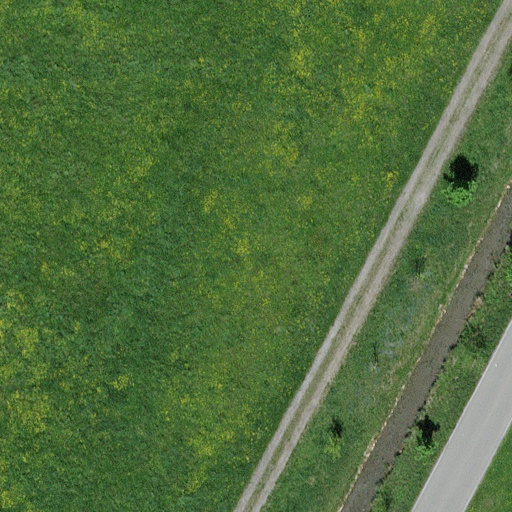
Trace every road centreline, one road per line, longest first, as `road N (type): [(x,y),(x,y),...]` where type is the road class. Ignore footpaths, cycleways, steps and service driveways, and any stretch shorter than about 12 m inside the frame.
road 1 (track): [(261,511),(511,23)]
road 2 (unclassified): [(511,381),(442,511)]
